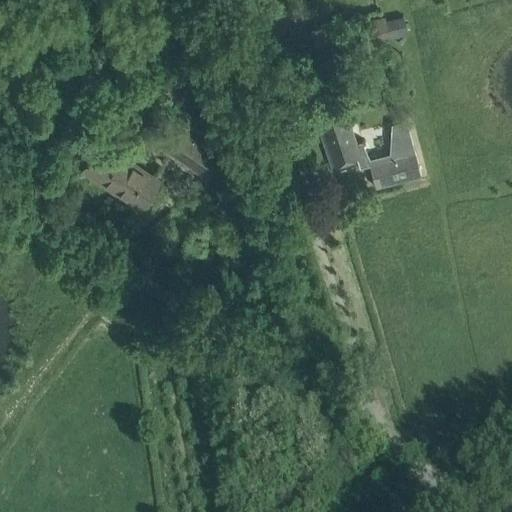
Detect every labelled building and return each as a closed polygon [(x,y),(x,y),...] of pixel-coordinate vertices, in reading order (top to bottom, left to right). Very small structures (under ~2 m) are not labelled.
[(406,34),(402,14),(369,21),(373,41),(406,34)] [(338,95),(311,104),(332,165),(356,157),(359,168),(369,164),(375,187),(394,182),(421,175),(415,152),(414,146),(368,159),(361,141),(355,143),(338,95)] [(216,152),(166,119),(152,140),(202,173),(198,179),(207,185),(214,175),(223,180),(231,168),(214,156),(216,152)] [(395,140),(410,135),(406,120),(390,124),(395,140)] [(82,168),(140,207),(158,180),(119,154),(121,150),(103,137),(82,168)]
